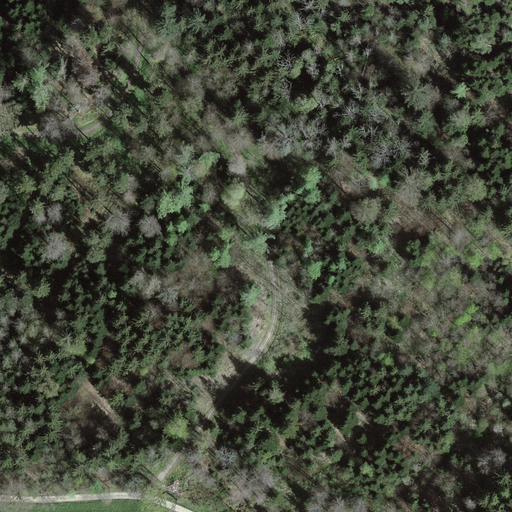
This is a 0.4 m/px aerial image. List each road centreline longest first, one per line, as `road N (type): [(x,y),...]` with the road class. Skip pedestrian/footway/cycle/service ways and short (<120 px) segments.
road 1 (track): [(147,498),(271,333),(277,306),(263,214),(239,156),(140,0)]
road 2 (track): [(144,13),(127,93),(108,118),(79,133),(0,131)]
road 3 (track): [(0,498),(134,496),(185,511)]
